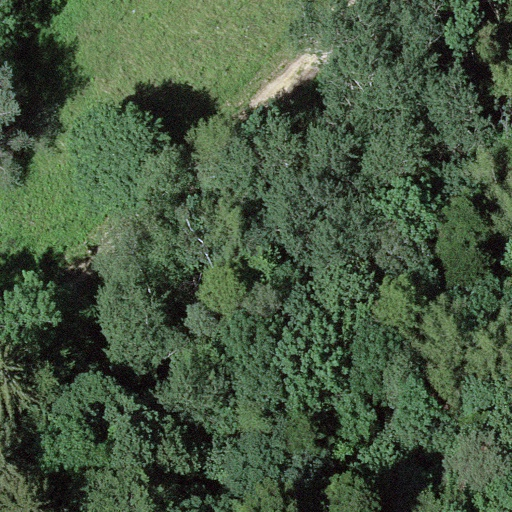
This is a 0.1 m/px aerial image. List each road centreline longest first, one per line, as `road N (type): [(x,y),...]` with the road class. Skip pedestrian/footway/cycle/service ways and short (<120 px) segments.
road 1 (track): [(352,0),(126,246),(0,339)]
road 2 (track): [(499,0),(416,9),(348,3)]
